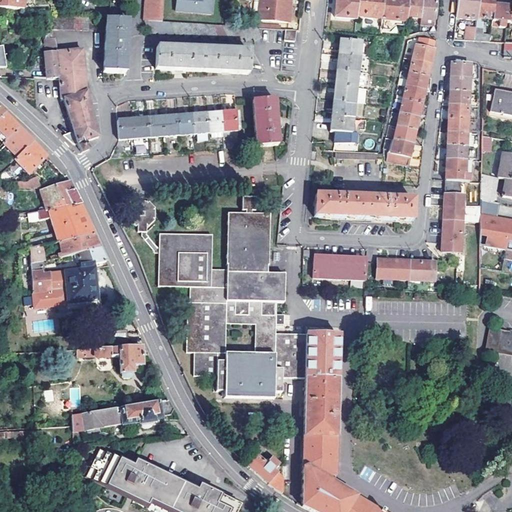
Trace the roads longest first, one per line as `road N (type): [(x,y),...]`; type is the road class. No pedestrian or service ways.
road 1 (residential): [(289,511),(229,465),(183,404),(74,166)]
road 2 (residential): [(293,236),(405,241),(416,234),(440,51)]
road 3 (residential): [(268,88),(255,48),(141,41),(133,90)]
road 4 (residential): [(306,92),(293,236)]
road 5 (residential): [(268,88),(133,90)]
